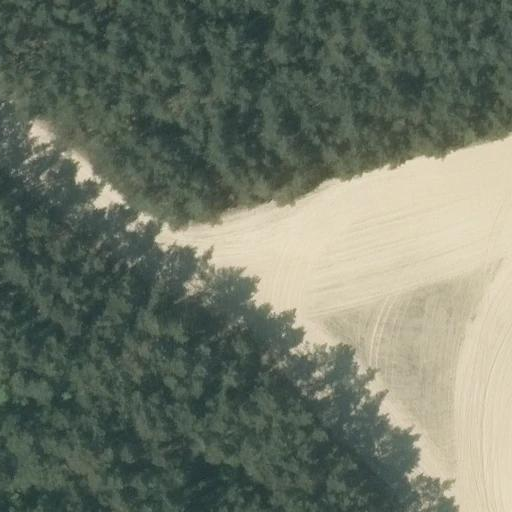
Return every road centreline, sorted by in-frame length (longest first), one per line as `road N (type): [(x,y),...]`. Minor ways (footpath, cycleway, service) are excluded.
road 1 (track): [(511,214),(429,244),(324,263),(236,269),(170,259),(0,134)]
road 2 (track): [(442,511),(336,391),(170,259)]
